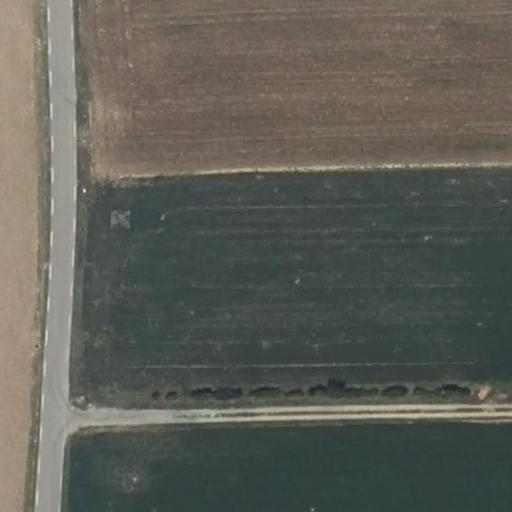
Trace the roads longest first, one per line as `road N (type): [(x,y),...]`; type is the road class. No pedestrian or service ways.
road 1 (unclassified): [(49,511),(65,175),(60,0)]
road 2 (track): [(54,418),(511,410)]
